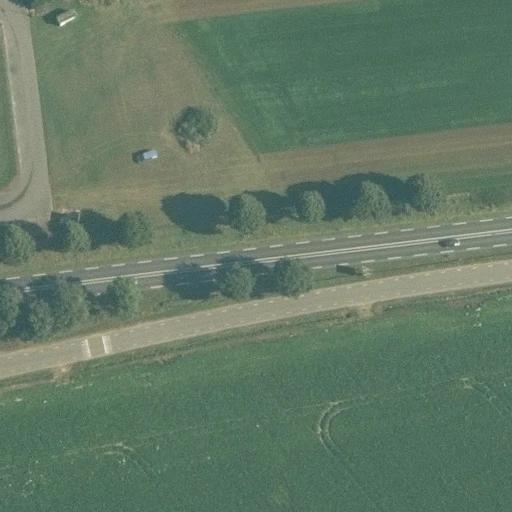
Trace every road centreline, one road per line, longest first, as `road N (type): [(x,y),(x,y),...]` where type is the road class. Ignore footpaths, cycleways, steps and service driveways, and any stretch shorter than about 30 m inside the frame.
road 1 (unclassified): [(0,366),(294,304),(511,270)]
road 2 (primary): [(0,293),(511,232)]
